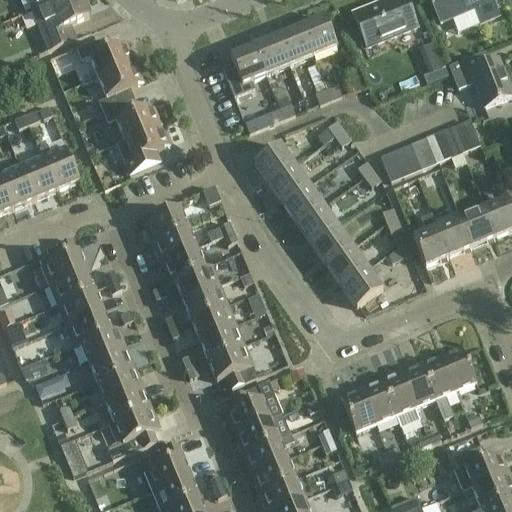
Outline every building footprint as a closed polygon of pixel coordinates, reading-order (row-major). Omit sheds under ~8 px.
[(80,0),(62,0),(48,6),(55,21),(38,28),(49,54),(71,44),(65,30),(88,20),(80,0)] [(366,50),(416,30),(403,0),(398,0),(353,19),(366,50)] [(430,0),(441,25),(452,21),(458,35),(498,18),(490,0),(430,0)] [(324,22),(300,31),(312,61),(336,51),(324,22)] [(300,31),(277,41),(289,70),(312,61),(300,31)] [(277,41),(254,50),(266,79),(289,70),(277,41)] [(89,61),(98,82),(135,66),(126,45),(107,53),(102,43),(76,53),(81,64),(89,61)] [(254,50),(230,60),(233,68),(221,73),(234,102),(254,94),(251,85),(266,79),(254,50)] [(484,55),(465,63),(449,69),(458,93),(475,87),(485,112),(511,100),(511,98),(498,63),(488,67),(484,55)] [(135,66),(98,82),(106,101),(99,105),(103,116),(129,105),(124,94),(143,86),(135,66)] [(346,76),(355,96),(365,92),(357,72),(346,76)] [(323,86),(326,94),(330,105),(341,101),(334,82),(323,86)] [(330,105),(326,94),(315,99),(319,110),(330,105)] [(276,105),(279,113),(283,124),(294,120),(287,101),(276,105)] [(129,105),(103,116),(108,126),(116,123),(125,144),(162,129),(153,108),(134,116),(129,105)] [(283,124),(279,113),(268,118),(272,129),(283,124)] [(36,115),(25,120),(29,130),(40,125),(36,115)] [(29,130),(25,120),(14,124),(19,134),(29,130)] [(468,125),(455,130),(466,156),(478,151),(468,125)] [(327,133),(334,142),(343,136),(336,126),(327,133)] [(162,129),(125,144),(117,148),(130,178),(155,168),(151,157),(170,149),(162,129)] [(455,130),(446,134),(456,160),(466,156),(455,130)] [(446,134),(433,140),(443,165),(456,160),(446,134)] [(343,136),(334,142),(341,152),(350,145),(343,136)] [(433,140),(424,143),(434,169),(443,165),(433,140)] [(424,143),(411,149),(421,174),(434,169),(424,143)] [(253,168),(268,189),(293,171),(278,149),(253,168)] [(411,149),(401,153),(412,178),(421,174),(411,149)] [(64,153),(41,162),(55,196),(78,186),(64,153)] [(401,153),(389,158),(399,183),(412,178),(401,153)] [(399,183),(389,158),(379,162),(390,187),(399,183)] [(41,162),(19,171),(33,205),(55,196),(41,162)] [(357,173),(364,183),(373,176),(366,166),(357,173)] [(19,171),(0,179),(0,186),(11,214),(33,205),(19,171)] [(293,171),(268,189),(282,209),(308,191),(322,181),(317,174),(303,184),(293,171)] [(373,176),(364,183),(371,192),(380,186),(373,176)] [(0,218),(11,214),(0,186),(0,218)] [(308,191),(282,209),(297,230),(323,212),(308,191)] [(211,211),(220,207),(216,197),(207,201),(211,211)] [(511,215),(507,203),(483,212),(495,242),(511,234),(511,215)] [(142,227),(151,248),(188,233),(179,212),(142,227)] [(323,212),(297,230),(311,250),(337,232),(323,212)] [(483,212),(459,222),(472,252),(495,242),(483,212)] [(382,218),(386,229),(396,224),(392,213),(382,218)] [(419,224),(424,237),(412,242),(424,271),(448,261),(436,232),(430,219),(419,224)] [(459,222),(436,232),(448,261),(472,252),(459,222)] [(396,224),(386,229),(391,240),(401,235),(396,224)] [(229,228),(219,232),(224,241),(233,237),(229,228)] [(337,232),(311,250),(326,271),(352,252),(337,232)] [(188,233),(151,248),(159,268),(196,253),(188,233)] [(237,247),(233,237),(224,241),(228,251),(237,247)] [(37,264),(48,290),(86,274),(77,254),(75,255),(71,245),(45,255),(47,261),(37,264)] [(401,264),(411,260),(406,249),(396,253),(401,264)] [(352,252),(326,271),(340,291),(366,273),(352,252)] [(196,253),(159,268),(167,288),(211,270),(204,272),(196,253)] [(211,270),(167,288),(173,286),(182,306),(219,290),(211,270)] [(366,273),(340,291),(356,312),(381,294),(366,273)] [(86,274),(48,290),(57,310),(94,294),(86,274)] [(107,290),(117,286),(113,276),(103,280),(107,290)] [(155,304),(165,300),(161,290),(151,294),(155,304)] [(219,290),(182,306),(190,325),(227,310),(219,290)] [(94,294),(57,310),(65,330),(102,314),(94,294)] [(15,295),(3,300),(7,308),(18,303),(15,295)] [(20,309),(9,314),(15,327),(26,323),(20,309)] [(227,310),(190,325),(198,345),(236,330),(227,310)] [(102,314),(65,330),(73,350),(80,347),(80,348),(117,332),(111,335),(102,314)] [(123,329),(133,325),(129,315),(119,319),(123,329)] [(163,324),(168,334),(177,330),(173,320),(163,324)] [(16,328),(21,338),(35,332),(31,322),(16,328)] [(177,330),(168,334),(172,344),(181,340),(177,330)] [(236,330),(198,345),(207,365),(244,350),(236,330)] [(117,332),(80,348),(89,368),(126,353),(117,332)] [(244,350),(207,365),(215,386),(226,381),(231,393),(257,383),(252,371),(253,370),(244,350)] [(460,351),(440,359),(455,397),(476,388),(460,351)] [(126,353),(89,368),(97,388),(134,373),(126,353)] [(440,359),(420,367),(435,405),(443,425),(453,421),(445,401),(455,397),(440,359)] [(38,365),(46,385),(60,379),(52,360),(38,365)] [(180,364),(184,374),(194,370),(190,360),(180,364)] [(420,367),(400,376),(415,413),(435,405),(420,367)] [(194,370),(184,374),(188,384),(198,379),(194,370)] [(302,372),(290,376),(293,385),(305,380),(302,372)] [(134,373),(97,388),(105,407),(142,392),(134,373)] [(400,376),(380,384),(399,432),(419,424),(415,413),(400,376)] [(50,395),(60,391),(56,381),(46,385),(50,395)] [(380,384),(360,392),(375,430),(395,422),(399,432),(380,384)] [(225,418),(234,439),(271,423),(257,391),(232,401),(237,413),(225,418)] [(142,392),(105,407),(114,428),(151,413),(142,392)] [(375,430),(360,392),(340,400),(355,438),(375,430)] [(310,419),(319,415),(315,405),(306,409),(310,419)] [(59,415),(63,425),(73,421),(68,411),(59,415)] [(151,413),(114,428),(122,448),(123,447),(128,459),(156,447),(152,436),(159,433),(151,413)] [(466,423),(471,434),(483,429),(479,418),(466,423)] [(73,421),(63,425),(67,435),(77,431),(73,421)] [(271,423),(234,439),(242,459),(279,443),(271,423)] [(302,434),(279,443),(242,459),(250,479),(287,463),(282,451),(305,442),(302,434)] [(318,439),(322,449),(332,445),(328,435),(318,439)] [(437,437),(427,440),(430,450),(440,446),(437,437)] [(430,450),(427,440),(417,444),(421,454),(430,450)] [(332,445),(322,449),(326,459),(336,455),(332,445)] [(176,447),(147,460),(152,472),(144,475),(153,496),(190,480),(176,447)] [(82,471),(92,467),(85,451),(75,455),(82,471)] [(481,451),(453,462),(458,474),(455,476),(463,496),(471,492),(508,477),(500,456),(485,463),(481,451)] [(396,452),(386,456),(390,466),(400,462),(396,452)] [(390,466),(386,456),(376,460),(380,469),(380,470),(390,466)] [(287,463),(250,479),(259,499),(296,484),(287,463)] [(332,492),(348,485),(344,475),(328,482),(332,492)] [(511,485),(508,477),(471,492),(479,511),(481,511),(511,499),(511,485)] [(190,480),(153,496),(159,511),(170,511),(198,501),(190,480)] [(209,484),(213,494),(222,490),(218,480),(209,484)] [(296,484),(259,499),(264,511),(282,511),(304,503),(296,484)] [(222,490),(213,494),(217,504),(227,500),(222,490)] [(511,511),(511,499),(481,511),(511,511)] [(202,511),(198,501),(170,511),(202,511)] [(390,511),(420,511),(416,501),(390,511)] [(307,511),(304,503),(282,511),(307,511)]
